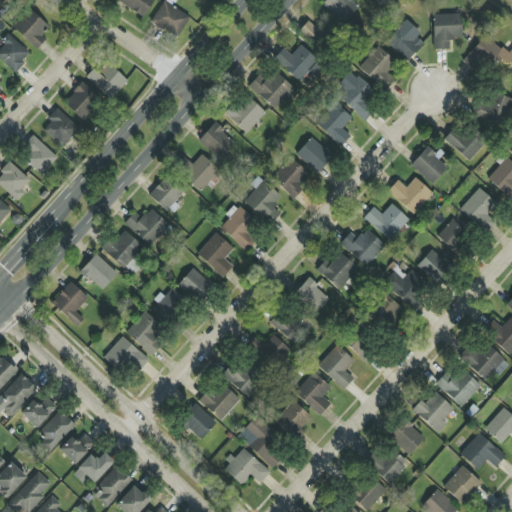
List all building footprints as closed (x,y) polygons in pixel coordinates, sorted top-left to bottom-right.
[(155,0),(118,0),(118,1),(143,18),(155,0)] [(326,0),(322,4),(344,24),(360,6),(353,0),(326,0)] [(150,22),(176,39),(190,18),(165,1),(150,22)] [(36,49),(46,39),(42,35),(49,27),(29,9),(12,27),(36,49)] [(434,50),(448,49),(448,39),(462,39),(461,14),(432,15),(434,50)] [(335,31),(328,18),(309,28),(316,42),(335,31)] [(424,43),(417,37),(420,33),(406,20),(385,42),(407,62),(424,43)] [(483,77),(498,56),(507,63),(511,57),(484,35),(463,62),(483,77)] [(31,53),(9,36),(0,47),(0,60),(15,72),(31,53)] [(291,55),(283,48),(273,59),(299,82),(310,71),(314,75),(323,65),(301,45),(291,55)] [(395,80),(386,73),(396,63),(378,46),(358,67),(384,92),(395,80)] [(99,74),(92,69),(85,78),(112,99),(127,80),(107,64),(99,74)] [(259,75),(249,86),(275,110),(294,89),(273,70),(264,80),(259,75)] [(338,97),(364,120),(373,111),(364,103),(374,92),(352,73),(342,83),(347,88),(338,97)] [(64,103),(83,120),(101,99),(82,82),(64,103)] [(511,101),(511,99),(493,92),(489,101),(482,98),(474,116),(501,127),(511,101)] [(265,113),(245,94),(226,115),(246,134),(265,113)] [(342,129),(353,117),(335,102),(315,125),(341,146),(350,136),(342,129)] [(62,148),(79,128),(57,109),(47,119),(50,122),(43,131),(62,148)] [(218,160),(235,144),(216,123),(198,140),(218,160)] [(468,162),(482,147),(458,124),(444,139),(468,162)] [(23,146),(29,152),(24,158),(42,174),(57,158),(33,135),(23,146)] [(296,156),(318,173),(333,155),(311,137),(296,156)] [(431,185),(447,168),(436,157),(437,156),(428,147),(410,165),(431,185)] [(183,175),(200,191),(219,170),(202,155),(183,175)] [(309,175),(290,158),(271,178),(294,199),(303,190),(299,186),(309,175)] [(511,162),(507,158),(487,179),(511,202),(511,201),(511,162)] [(0,173),(2,175),(0,176),(0,185),(17,201),(24,194),(20,190),(29,180),(9,161),(0,171),(0,173)] [(280,214),(273,208),(282,198),(258,176),(251,185),(256,189),(244,201),(270,225),(280,214)] [(182,195),(164,178),(149,195),(166,211),(182,195)] [(414,215),(433,193),(414,178),(406,188),(397,180),(387,192),(414,215)] [(459,210),(486,233),(495,222),(486,214),(496,204),(479,188),(459,210)] [(0,222),(11,210),(0,200),(0,222)] [(256,224),(236,204),(225,215),(229,219),(220,228),(244,250),(254,240),(247,233),(256,224)] [(390,241),(409,220),(391,204),(382,214),(374,207),(364,218),(390,241)] [(135,212),(125,223),(149,247),(169,226),(151,209),(141,219),(135,212)] [(437,237),(454,252),(473,232),(456,217),(437,237)] [(143,248),(123,229),(103,250),(123,269),(143,248)] [(367,229),(360,237),(353,230),(341,244),(366,267),(385,246),(367,229)] [(224,259),(233,249),(216,233),(197,254),(222,278),(233,267),(224,259)] [(417,266),(434,281),(449,264),(432,249),(417,266)] [(358,269),(340,253),(329,264),(325,260),(316,270),(339,290),(358,269)] [(117,274),(96,254),(80,271),(101,291),(117,274)] [(197,303),(212,286),(193,268),(178,285),(197,303)] [(411,270),(405,276),(396,268),(383,283),(410,307),(429,286),(411,270)] [(316,313),(330,299),(308,279),(295,293),(316,313)] [(76,326),(83,319),(75,312),(88,298),(71,282),(51,303),(76,326)] [(162,295),(151,307),(168,322),(186,302),(172,289),(164,297),(162,295)] [(372,314),(390,328),(404,310),(387,296),(372,314)] [(286,305),(270,323),(293,344),(310,326),(286,305)] [(125,332),(150,356),(165,340),(159,334),(163,329),(145,312),(125,332)] [(508,355),(511,351),(511,319),(510,318),(501,327),(494,321),(484,333),(508,355)] [(259,342),(249,352),(268,371),(288,349),(273,335),(263,346),(259,342)] [(104,357),(126,377),(133,369),(137,373),(149,361),(122,337),(104,357)] [(494,371),(499,375),(509,365),(484,342),(476,351),(472,348),(461,360),(485,381),(494,371)] [(317,366),(343,390),(353,379),(345,371),(354,362),(337,345),(317,366)] [(0,389),(17,371),(2,357),(0,358),(0,389)] [(232,364),(222,375),(246,397),(264,377),(245,360),(237,368),(232,364)] [(435,383),(461,407),(481,386),(462,369),(457,375),(449,369),(435,383)] [(321,415),(330,403),(322,398),(331,386),(312,372),(294,396),(321,415)] [(0,397),(6,403),(1,408),(11,416),(36,389),(21,374),(0,396),(0,397)] [(215,393),(210,388),(198,400),(220,421),(240,400),(222,384),(215,393)] [(36,428),(56,408),(42,393),(22,414),(36,428)] [(454,408),(434,393),(425,404),(420,400),(412,411),(439,433),(446,425),(443,422),(454,408)] [(274,421),(293,439),(312,419),(293,401),(274,421)] [(200,441),(216,423),(195,404),(179,421),(200,441)] [(500,444),(510,434),(511,435),(511,415),(504,407),(484,429),(500,444)] [(38,433),(45,440),(40,445),(49,453),(75,426),(59,411),(38,433)] [(272,469),(283,456),(276,449),(284,442),(256,416),(237,436),(272,469)] [(387,435),(408,455),(425,438),(403,418),(387,435)] [(459,454),(477,470),(486,460),(495,467),(505,457),(479,433),(459,454)] [(75,465),(94,444),(85,435),(77,443),(70,437),(58,450),(75,465)] [(241,486),(250,475),(260,484),(270,473),(242,447),(222,469),(241,486)] [(371,468),(389,484),(407,464),(389,447),(371,468)] [(94,483),(114,462),(104,452),(96,460),(90,455),(72,475),(81,484),(87,477),(94,483)] [(26,477),(10,462),(0,473),(0,490),(7,498),(26,477)] [(106,508),(132,480),(117,466),(91,494),(106,508)] [(462,504),(481,484),(462,466),(443,487),(462,504)] [(18,511),(27,511),(53,485),(38,472),(9,503),(18,511)] [(385,491),(367,474),(348,495),(366,511),(385,491)] [(139,511),(150,500),(135,485),(116,505),(123,511),(139,511)] [(455,511),(458,510),(437,490),(420,507),(426,511),(455,511)] [(322,511),(356,511),(338,495),(322,511)] [(59,511),(56,509),(61,505),(51,496),(36,511),(59,511)]
